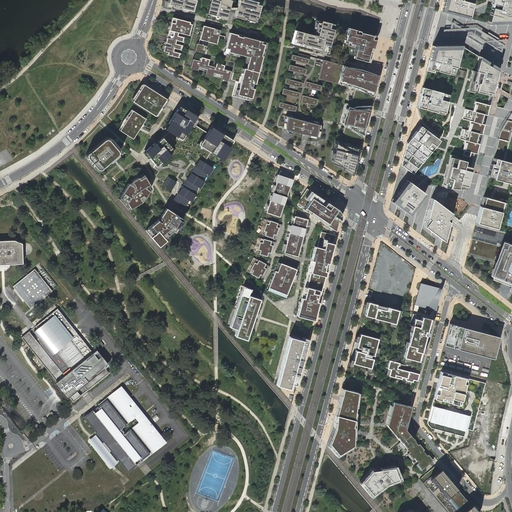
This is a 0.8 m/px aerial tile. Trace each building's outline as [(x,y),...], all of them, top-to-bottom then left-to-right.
[(167,4),(168,0),(165,0),(165,2),(164,6),(169,7),(174,9),(179,10),(183,12),(187,12),(188,10),(167,4)] [(188,10),(192,11),(194,0),(168,0),(167,4),(188,10)] [(231,0),(209,0),(206,13),(210,14),(209,16),(220,19),(222,12),(225,13),(227,7),(230,8),(232,0),(231,0)] [(236,15),(240,0),(237,0),(234,16),(245,20),(246,17),(236,15)] [(250,0),(240,0),(236,15),(246,17),(245,20),(253,22),(254,17),(257,17),(260,5),(256,4),(257,2),(250,0)] [(511,0),(444,0),(441,11),(487,23),(511,18),(511,16),(511,0)] [(226,21),(230,8),(227,7),(225,13),(222,12),(220,19),(226,21)] [(188,35),(189,32),(190,27),(186,26),(188,22),(172,17),(163,51),(168,53),(167,55),(179,58),(180,54),(173,52),(174,48),(181,50),(183,46),(175,44),(176,40),(183,42),(185,38),(177,36),(178,33),(186,35),(188,35)] [(327,25),(317,22),(316,27),(314,35),(297,31),(294,42),(298,43),(297,45),(323,52),(327,39),(330,40),(334,27),(333,26),(327,25)] [(219,30),(203,26),(199,39),(217,44),(219,37),(217,36),(219,30)] [(347,29),(345,36),(374,44),(376,36),(359,32),(347,29)] [(505,41),(489,32),(485,48),(503,48),(505,41)] [(263,56),(262,56),(264,44),(261,44),(262,41),(243,36),(238,35),(229,33),(228,39),(225,48),(228,49),(228,52),(239,55),(247,57),(249,57),(247,64),(246,69),(244,68),(242,73),(237,94),(240,95),(249,98),(252,88),(253,83),(255,84),(263,56)] [(374,44),(345,36),(344,40),(357,43),(353,56),(361,58),(360,60),(369,62),(374,44)] [(357,43),(344,40),(341,52),(353,56),(357,43)] [(206,46),(198,44),(196,52),(204,54),(206,46)] [(461,44),(432,45),(429,56),(416,106),(423,124),(421,127),(420,125),(407,142),(401,164),(429,185),(465,188),(487,105),(497,67),(461,44)] [(309,63),(310,59),(294,55),(291,59),(309,63)] [(201,57),(200,61),(194,59),(192,67),(198,69),(206,71),(205,73),(214,75),(221,77),(229,79),(231,71),(223,69),(224,65),(216,63),(216,65),(215,67),(208,65),(208,63),(209,60),(201,57)] [(192,67),(194,59),(192,59),(190,69),(198,71),(198,69),(192,67)] [(378,74),(324,59),(318,79),(373,93),(378,74)] [(305,73),(307,68),(290,64),(289,69),(298,72),(305,73)] [(133,101),(134,102),(155,115),(156,115),(157,115),(158,115),(159,115),(159,114),(162,109),(165,105),(167,102),(168,101),(168,100),(167,99),(167,98),(166,98),(145,84),(144,84),(143,84),(142,84),(141,84),(141,85),(136,93),(133,98),(133,99),(133,100),(133,101)] [(299,96),(301,92),(284,88),(283,93),(290,95),(299,96)] [(316,104),(318,99),(303,95),(301,102),(307,104),(316,104)] [(295,111),(296,106),(281,102),(279,106),(287,109),(295,111)] [(185,109),(180,106),(177,110),(176,112),(165,128),(170,131),(177,136),(181,138),(184,133),(191,123),(195,116),(185,109)] [(502,108),(498,106),(494,115),(498,117),(502,108)] [(363,134),(369,108),(348,109),(344,123),(363,134)] [(141,128),(147,118),(133,109),(124,119),(120,129),(134,138),(141,128)] [(511,109),(504,122),(498,134),(493,153),(475,225),(511,234),(511,109)] [(306,121),(288,116),(286,122),(286,128),(304,133),(311,134),(316,136),(318,130),(318,124),(306,121)] [(231,145),(234,140),(224,134),(216,128),(212,126),(208,133),(205,137),(200,145),(212,153),(216,155),(222,159),(231,145)] [(168,141),(164,136),(156,143),(155,142),(146,151),(150,156),(152,157),(157,163),(161,168),(166,163),(174,157),(171,154),(176,150),(168,141)] [(104,138),(103,138),(88,151),(87,152),(86,152),(86,153),(85,154),(85,155),(85,156),(85,157),(85,158),(93,168),(94,168),(94,169),(95,169),(96,169),(97,170),(98,169),(99,169),(100,169),(100,168),(102,167),(109,160),(117,154),(118,153),(118,152),(118,151),(118,150),(118,149),(118,148),(117,147),(113,142),(108,138),(108,137),(107,137),(106,137),(105,137),(104,138)] [(359,149),(336,143),(331,159),(352,173),(359,149)] [(207,173),(211,166),(206,163),(200,159),(196,165),(191,172),(186,179),(186,180),(182,186),(181,187),(178,192),(178,193),(174,199),(185,206),(186,205),(189,200),(194,193),(194,192),(198,187),(203,179),(203,178),(207,173)] [(292,178),(280,170),(266,211),(280,215),(292,178)] [(119,197),(119,199),(128,209),(129,209),(142,202),(145,197),(152,187),(144,174),(139,177),(132,181),(128,184),(119,197)] [(177,181),(168,176),(165,182),(163,185),(171,190),(173,187),(177,181)] [(425,194),(407,180),(391,202),(409,215),(425,194)] [(337,209),(307,188),(298,201),(297,205),(337,232),(341,215),(337,209)] [(440,204),(431,198),(424,226),(443,241),(449,219),(451,212),(440,204)] [(146,230),(145,230),(150,236),(159,246),(166,239),(165,237),(173,230),(176,231),(178,227),(184,218),(181,217),(175,213),(170,210),(166,207),(162,214),(159,219),(149,227),(146,230)] [(420,220),(423,210),(416,208),(413,218),(420,220)] [(308,219),(295,216),(285,250),(298,253),(308,219)] [(280,224),(267,220),(262,235),(275,239),(280,224)] [(511,234),(475,225),(471,239),(511,249),(511,234)] [(314,317),(336,235),(321,231),(317,246),(299,313),(314,317)] [(270,257),(274,242),(261,238),(257,254),(270,257)] [(511,249),(471,239),(468,253),(495,260),(488,274),(492,276),(491,279),(511,287),(509,290),(511,291),(511,249)] [(14,240),(0,240),(0,262),(0,263),(1,263),(3,263),(4,263),(6,263),(7,263),(8,263),(9,264),(10,264),(15,264),(23,264),(22,255),(22,243),(14,240)] [(299,313),(317,246),(315,245),(296,315),(314,320),(314,317),(299,313)] [(268,266),(257,259),(249,273),(261,279),(268,266)] [(286,294),(296,269),(280,262),(274,277),(272,277),(268,287),(286,294)] [(270,266),(268,266),(261,279),(262,280),(270,266)] [(35,269),(13,286),(30,308),(52,291),(35,269)] [(414,305),(416,305),(421,286),(441,291),(441,288),(420,283),(414,305)] [(244,286),(230,327),(237,329),(235,335),(247,339),(259,302),(257,301),(258,298),(249,295),(251,289),(244,286)] [(421,286),(416,305),(436,310),(441,291),(421,286)] [(285,296),(286,294),(268,287),(267,289),(285,296)] [(405,311),(365,301),(349,361),(370,366),(374,349),(398,356),(394,373),(403,375),(403,373),(407,374),(406,376),(413,378),(414,376),(418,377),(433,319),(405,311)] [(59,310),(57,308),(36,326),(39,329),(36,332),(37,334),(33,337),(29,331),(21,337),(24,340),(25,340),(47,368),(46,369),(73,402),(81,396),(76,390),(83,384),(87,390),(109,373),(104,367),(93,353),(67,320),(66,321),(58,311),(59,310)] [(59,310),(58,311),(66,321),(67,320),(59,310)] [(498,336),(449,324),(444,345),(492,357),(498,336)] [(296,384),(308,341),(289,336),(276,384),(289,388),(290,383),(296,384)] [(47,368),(25,340),(24,340),(27,345),(46,369),(47,368)] [(97,351),(93,353),(104,367),(107,364),(97,351)] [(465,368),(466,360),(450,359),(450,366),(465,368)] [(483,384),(441,373),(427,423),(430,427),(463,436),(466,428),(471,429),(483,384)] [(327,440),(337,452),(349,444),(344,436),(345,433),(352,435),(353,417),(357,390),(341,386),(335,412),(333,427),(327,440)] [(129,398),(120,387),(99,404),(101,406),(98,408),(100,410),(96,414),(93,410),(85,417),(98,433),(119,460),(128,470),(136,464),(133,461),(138,457),(140,459),(142,457),(144,459),(165,442),(156,431),(151,425),(153,424),(134,400),(132,402),(129,398)] [(410,406),(392,401),(389,415),(388,415),(385,424),(423,468),(432,461),(404,428),(410,406)] [(353,445),(352,435),(345,433),(344,436),(349,444),(353,445)] [(337,452),(327,440),(327,445),(335,454),(337,452)] [(110,450),(104,443),(100,445),(107,453),(110,450)] [(437,464),(419,479),(447,511),(475,511),(476,511),(437,464)] [(361,481),(372,494),(383,486),(386,483),(398,479),(393,466),(380,469),(382,474),(377,478),(371,470),(371,469),(361,481)] [(382,474),(380,469),(371,470),(377,478),(382,474)] [(372,494),(361,481),(359,483),(370,495),(372,494)]
